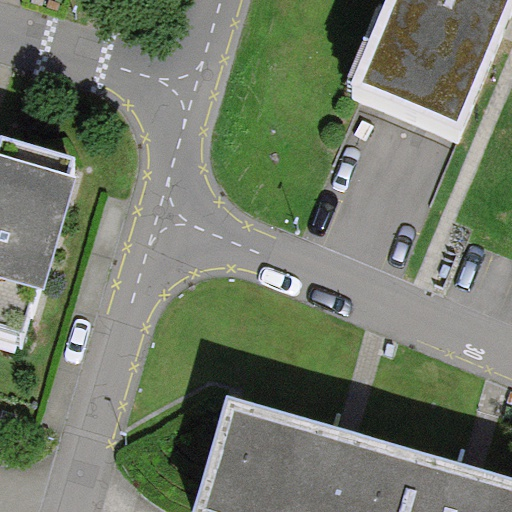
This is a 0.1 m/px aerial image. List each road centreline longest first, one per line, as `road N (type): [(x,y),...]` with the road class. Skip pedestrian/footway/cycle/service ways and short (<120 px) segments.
road 1 (residential): [(511,360),(156,214)]
road 2 (residential): [(66,511),(156,214)]
road 3 (residential): [(195,85),(0,27)]
road 4 (residential): [(156,214),(195,85)]
